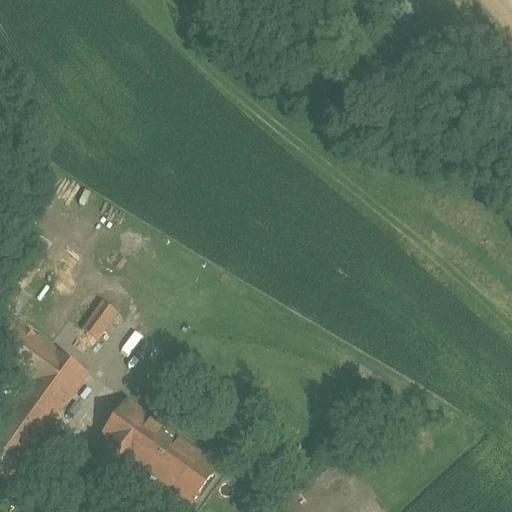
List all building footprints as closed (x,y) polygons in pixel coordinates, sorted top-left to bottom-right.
[(29,251),(9,279),(24,289),(44,262),(29,251)] [(102,304),(82,331),(97,342),(117,314),(102,304)] [(88,375),(6,317),(0,325),(0,361),(32,384),(0,427),(0,478),(8,484),(88,375)] [(172,366),(158,385),(172,395),(186,376),(172,366)] [(166,432),(126,403),(66,487),(100,511),(107,511),(140,469),(166,432)] [(218,470),(166,432),(140,469),(175,494),(174,495),(175,496),(176,495),(192,506),(218,470)]
